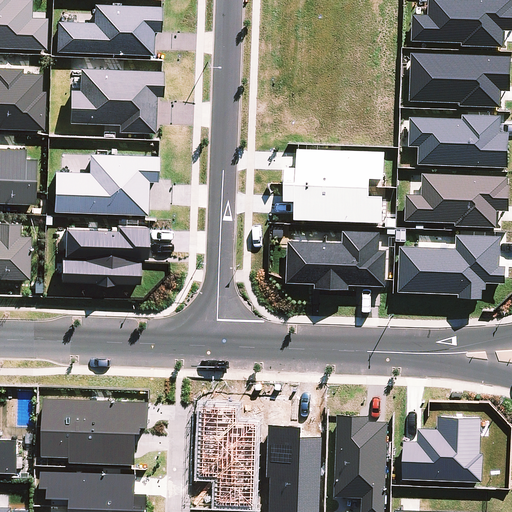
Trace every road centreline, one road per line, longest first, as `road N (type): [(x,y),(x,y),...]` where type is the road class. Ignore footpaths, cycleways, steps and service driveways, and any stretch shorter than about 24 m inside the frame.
road 1 (residential): [(228,0),(214,347)]
road 2 (residential): [(214,347),(511,356)]
road 3 (residential): [(0,341),(214,347)]
